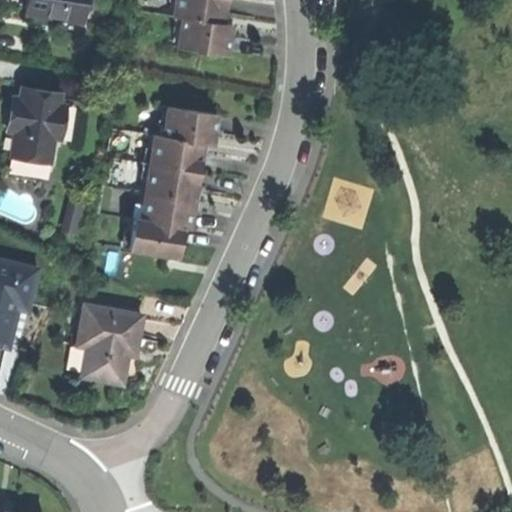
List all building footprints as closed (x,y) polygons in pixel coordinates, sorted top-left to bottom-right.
[(22,0),(21,16),(79,25),(82,0),(22,0)] [(171,0),(169,20),(177,22),(172,51),(221,59),(223,43),(225,28),(216,27),(219,6),(220,0),(171,0)] [(55,97),(15,92),(14,100),(7,99),(5,114),(2,135),(8,135),(5,160),(46,165),(49,142),(55,143),(60,107),(54,107),(55,97)] [(212,118),(162,111),(158,140),(150,139),(138,225),(130,224),(126,255),(159,259),(175,261),(177,244),(179,232),(187,233),(187,226),(195,172),(196,159),(198,149),(208,150),(212,118)] [(0,344),(2,345),(9,307),(11,298),(25,301),(31,267),(0,261),(0,344)] [(23,310),(25,301),(11,298),(9,307),(23,310)] [(137,315),(77,307),(72,347),(81,349),(77,379),(94,382),(118,385),(122,357),(124,338),(134,340),(137,315)] [(132,358),(134,340),(124,338),(122,357),(132,358)]
